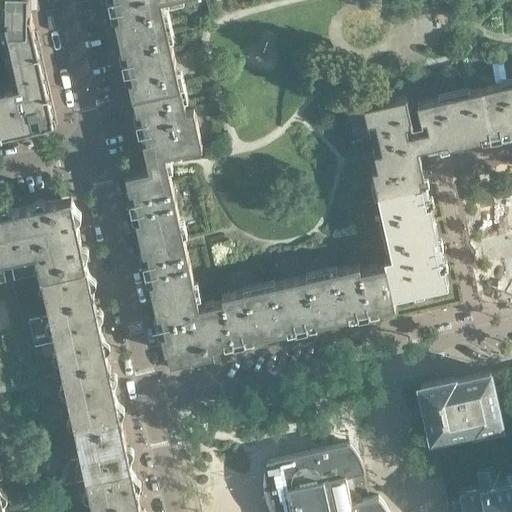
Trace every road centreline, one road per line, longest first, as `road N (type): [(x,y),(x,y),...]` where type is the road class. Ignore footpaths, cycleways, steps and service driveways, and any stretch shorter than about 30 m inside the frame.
road 1 (unclassified): [(154,405),(511,329)]
road 2 (residential): [(94,147),(154,405)]
road 3 (residential): [(63,0),(94,147)]
